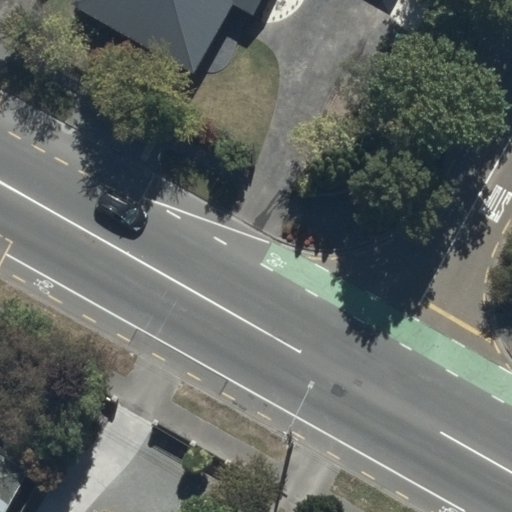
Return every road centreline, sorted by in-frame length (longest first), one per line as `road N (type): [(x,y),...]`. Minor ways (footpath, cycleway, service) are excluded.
road 1 (primary): [(0,184),(368,390)]
road 2 (residential): [(511,133),(368,390)]
road 3 (primary): [(368,390),(511,471)]
